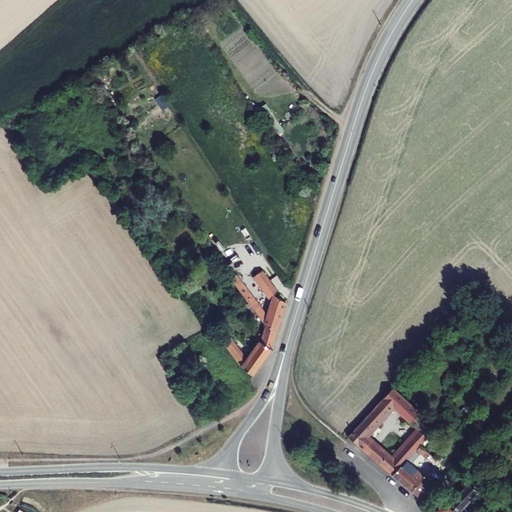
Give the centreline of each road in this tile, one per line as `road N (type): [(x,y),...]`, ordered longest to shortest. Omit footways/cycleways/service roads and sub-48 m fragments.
road 1 (tertiary): [(286,347),(367,86),(412,0)]
road 2 (tertiary): [(228,474),(122,466),(0,472)]
road 3 (tertiary): [(0,484),(225,491)]
road 4 (tertiary): [(286,347),(235,441),(228,474)]
road 5 (tertiary): [(268,480),(286,347)]
